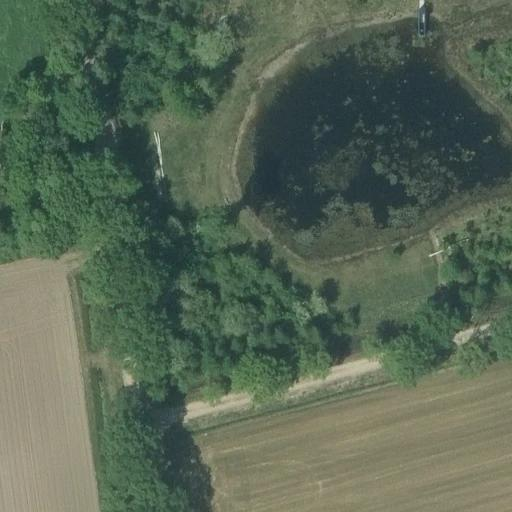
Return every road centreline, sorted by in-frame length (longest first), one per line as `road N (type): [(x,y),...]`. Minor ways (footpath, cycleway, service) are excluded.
road 1 (track): [(140,427),(79,0)]
road 2 (track): [(511,326),(140,427)]
